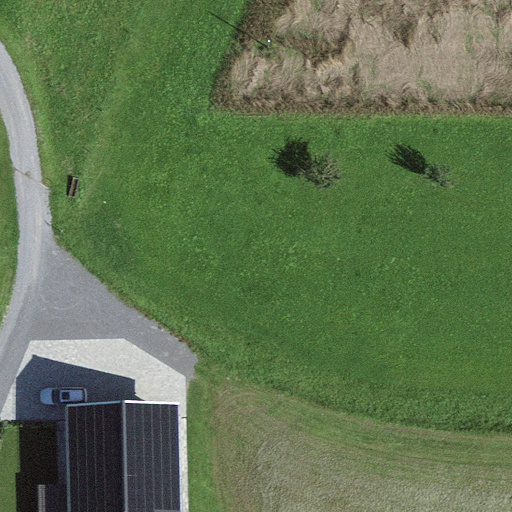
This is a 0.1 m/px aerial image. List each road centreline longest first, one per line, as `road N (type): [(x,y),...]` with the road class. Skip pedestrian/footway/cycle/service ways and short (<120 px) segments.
road 1 (track): [(511,451),(365,434),(230,392),(75,281),(40,230)]
road 2 (track): [(0,367),(30,299),(40,230),(25,94),(0,50)]
